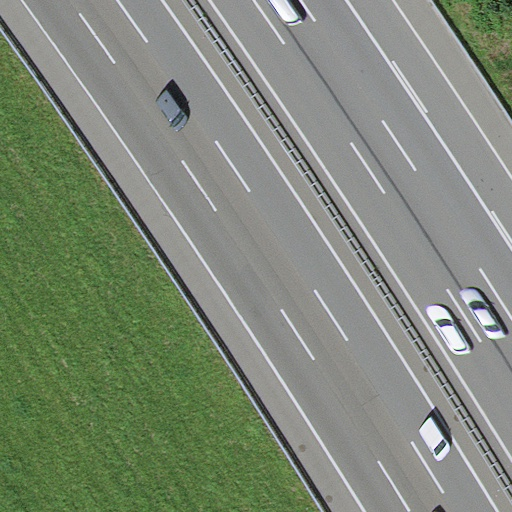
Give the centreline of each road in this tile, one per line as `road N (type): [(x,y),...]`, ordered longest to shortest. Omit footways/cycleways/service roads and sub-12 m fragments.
road 1 (motorway): [(92,0),(432,511)]
road 2 (motorway): [(511,349),(280,0)]
